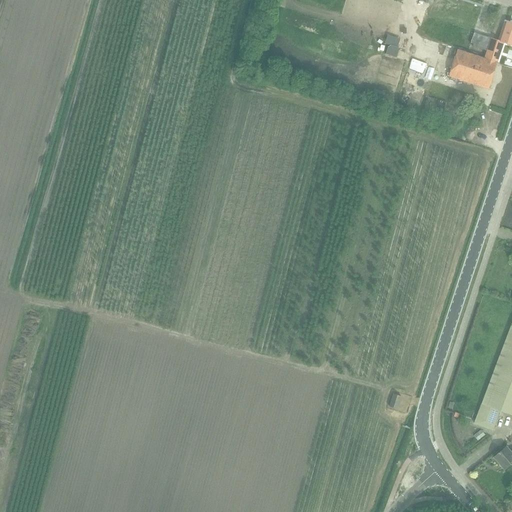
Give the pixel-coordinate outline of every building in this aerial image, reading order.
[(498,41),(474,33),(470,46),(487,51),(484,59),(497,63),(504,43),(511,45),(511,24),(504,22),(498,41)] [(457,50),(449,77),(489,90),(497,63),(484,59),(457,50)] [(511,415),(511,323),(474,424),(493,430),(498,417),(497,416),(499,411),(511,415)] [(397,410),(401,397),(394,394),(389,407),(397,410)] [(506,447),(494,458),(504,470),(511,463),(511,453),(511,454),(506,447)]
